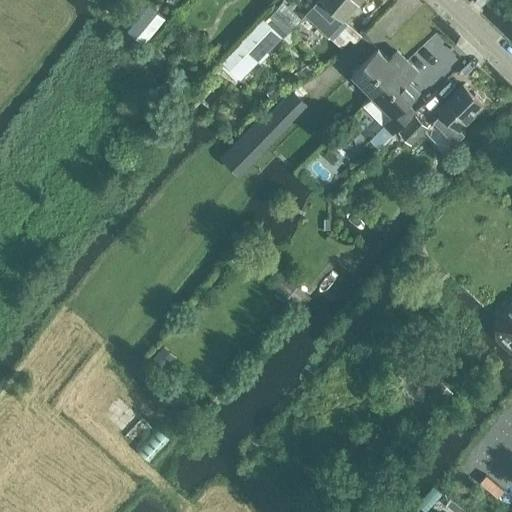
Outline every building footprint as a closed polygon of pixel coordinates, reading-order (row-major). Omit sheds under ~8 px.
[(261,17),(221,58),(241,78),(282,35),(283,35),(301,17),(293,8),(300,0),(292,0),(289,5),(284,0),(265,20),(261,17)] [(316,0),(313,4),(305,13),(329,35),(344,19),(361,0),(316,0)] [(165,17),(149,4),(128,30),(144,43),(165,17)] [(344,19),(329,35),(342,47),(350,38),(355,42),(362,35),(344,19)] [(372,93),(406,59),(397,50),(388,58),(378,47),(352,73),(372,93)] [(150,57),(159,66),(167,58),(158,49),(150,57)] [(406,59),(372,93),(362,103),(391,132),(414,110),(406,101),(419,89),(408,78),(416,69),(406,59)] [(459,127),(483,103),(463,83),(437,108),(441,112),(432,121),(454,143),(464,133),(459,127)] [(273,112),(284,121),(307,98),(296,88),(273,112)] [(414,114),(399,130),(411,143),(427,127),(414,114)] [(299,307),(309,295),(283,273),(273,285),(299,307)] [(511,302),(509,303),(497,316),(497,320),(497,337),(511,350),(511,302)] [(151,360),(164,372),(176,359),(163,347),(151,360)]
